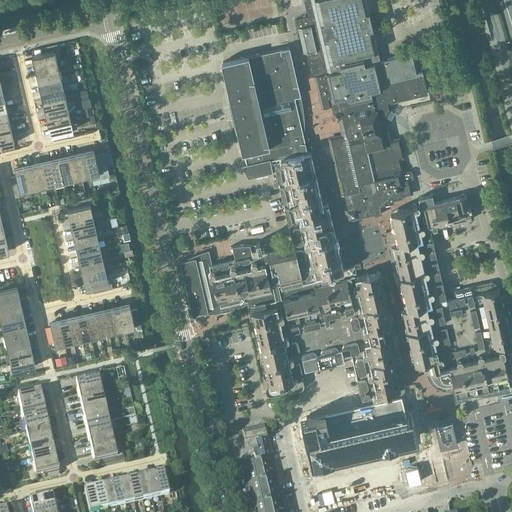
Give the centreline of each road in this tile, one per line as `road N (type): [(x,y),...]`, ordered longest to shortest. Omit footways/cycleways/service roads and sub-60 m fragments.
road 1 (tertiary): [(224,511),(111,20)]
road 2 (residential): [(75,479),(36,311)]
